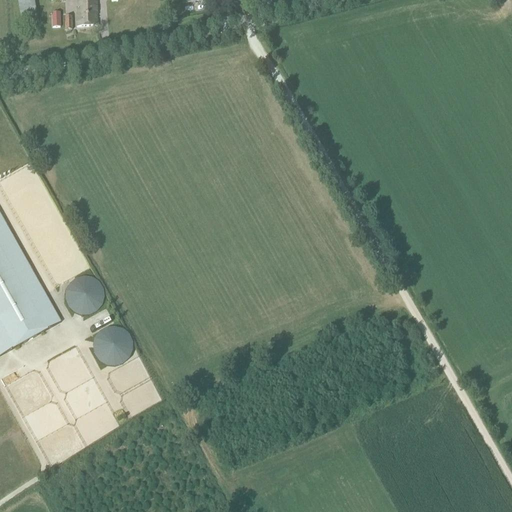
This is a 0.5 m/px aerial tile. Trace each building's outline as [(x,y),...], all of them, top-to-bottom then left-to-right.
[(38,26),(34,0),(17,0),(22,29),(38,26)] [(97,27),(96,0),(77,0),(77,27),(97,27)] [(72,18),(64,18),(65,31),(72,31),(72,18)] [(52,29),(60,28),(60,23),(60,21),(51,21),(52,29)] [(0,357),(61,323),(0,215),(0,357)] [(92,280),(84,278),(75,281),(69,286),(65,293),(65,301),(67,308),(74,315),(81,318),(90,317),(97,314),(102,307),(104,299),(103,292),(98,285),(92,280)] [(106,330),(99,334),(94,341),(92,349),(94,357),(99,364),(107,368),(115,369),(123,366),(129,361),(132,353),(132,344),(129,337),(123,331),(114,329),(106,330)]
